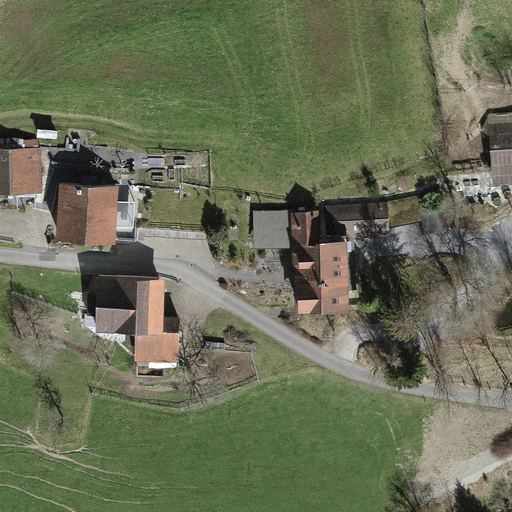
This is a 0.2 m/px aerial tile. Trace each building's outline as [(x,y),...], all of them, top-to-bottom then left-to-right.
[(511,112),(489,114),(493,181),(511,180),(511,112)] [(42,149),(0,148),(0,193),(42,193),(42,149)] [(119,186),(60,183),(57,240),(116,243),(119,186)] [(419,196),(386,203),(387,225),(424,217),(421,206),(419,196)] [(442,202),(421,206),(424,217),(427,233),(448,228),(442,202)] [(386,203),(325,206),(326,234),(322,234),(325,301),(349,300),(347,235),(387,233),(387,225),(386,203)] [(320,206),(254,209),(255,246),(295,244),(297,303),(325,301),(322,234),(320,206)] [(138,272),(98,271),(96,325),(136,326),(138,272)] [(166,273),(138,272),(136,326),(135,359),(179,361),(181,315),(164,314),(166,273)]
